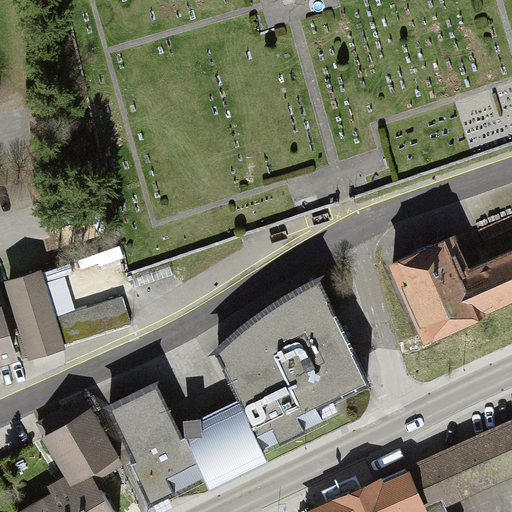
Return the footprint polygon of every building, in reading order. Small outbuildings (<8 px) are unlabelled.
[(410,265),(440,331),(511,298),(511,258),(485,270),(471,238),(410,265)] [(0,312),(0,361),(133,327),(126,300),(60,317),(48,271),(9,281),(16,309),(0,312)] [(159,510),(385,392),(338,301),(226,359),(253,410),(190,443),(169,403),(123,427),(144,467),(138,470),(159,510)] [(33,511),(141,511),(118,474),(132,465),(98,409),(51,438),(79,484),(33,511)] [(511,426),(311,511),(447,511),(446,508),(511,479),(511,426)] [(0,511),(9,511),(0,501),(0,511)]
